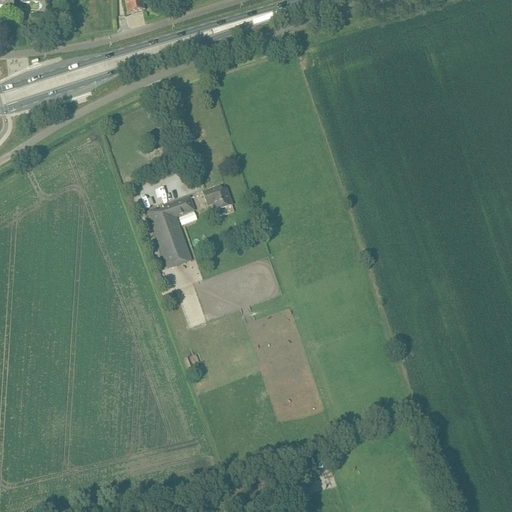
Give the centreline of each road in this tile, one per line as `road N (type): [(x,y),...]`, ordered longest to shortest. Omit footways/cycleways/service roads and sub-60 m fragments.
road 1 (primary): [(0,111),(307,0)]
road 2 (unclassified): [(0,161),(145,81),(292,29)]
road 3 (primary): [(307,0),(0,89)]
road 4 (unclassified): [(0,55),(97,43),(240,0)]
